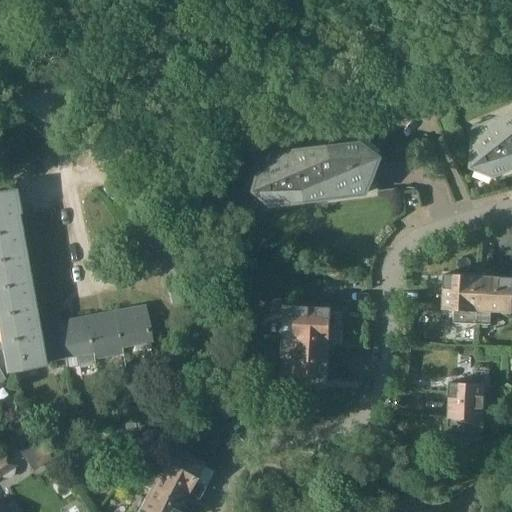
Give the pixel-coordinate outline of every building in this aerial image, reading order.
[(495,176),(511,168),(511,114),(475,130),(474,167),(495,176)] [(261,156),(249,192),(267,206),(304,201),(311,200),(312,200),(362,194),(374,159),(356,145),(261,156)] [(13,191),(0,193),(0,331),(4,352),(0,354),(0,376),(0,377),(7,372),(42,366),(41,361),(63,357),(57,327),(36,331),(15,214),(17,213),(13,191)] [(179,209),(167,211),(170,223),(172,235),(184,233),(182,221),(179,209)] [(167,211),(155,213),(157,221),(158,225),(160,237),(172,235),(170,223),(167,211)] [(162,250),(186,245),(184,233),(172,235),(160,237),(162,250)] [(165,264),(189,259),(186,245),(162,250),(165,264)] [(167,277),(191,271),(189,259),(165,264),(167,277)] [(169,290),(178,288),(186,286),(194,285),(191,271),(167,277),(169,290)] [(445,274),(443,310),(455,311),(454,323),(476,324),(479,276),(445,274)] [(511,277),(479,276),(476,324),(491,325),(492,312),(511,313),(511,277)] [(186,286),(189,299),(196,298),(194,285),(186,286)] [(178,288),(180,301),(189,299),(186,286),(178,288)] [(178,288),(169,290),(172,302),(180,301),(178,288)] [(295,319),(294,340),(312,341),(312,342),(330,344),(343,344),(344,330),(331,329),(332,308),(284,305),(283,318),(295,319)] [(144,308),(115,313),(121,346),(133,344),(135,351),(150,348),(149,341),(150,341),(144,308)] [(115,313),(86,319),(92,346),(92,347),(93,352),(94,360),(123,355),(121,346),(115,313)] [(86,319),(57,324),(57,327),(63,357),(64,358),(77,356),(79,367),(95,364),(94,360),(93,352),(92,347),(92,346),(86,319)] [(328,378),(330,344),(312,342),(312,341),(294,340),(282,339),(281,354),(294,354),(292,376),(328,378)] [(449,418),(448,431),(484,433),(485,420),(487,372),(474,371),(473,383),(450,382),(449,418)] [(35,438),(18,450),(25,460),(43,449),(35,438)] [(172,446),(156,476),(172,485),(171,486),(187,494),(198,500),(205,487),(194,482),(204,462),(172,446)] [(97,454),(87,455),(90,474),(100,472),(97,454)] [(16,474),(15,468),(7,456),(0,460),(0,477),(1,477),(9,479),(16,474)] [(149,489),(137,511),(177,511),(187,494),(171,486),(172,485),(156,476),(145,471),(138,484),(149,489)]
